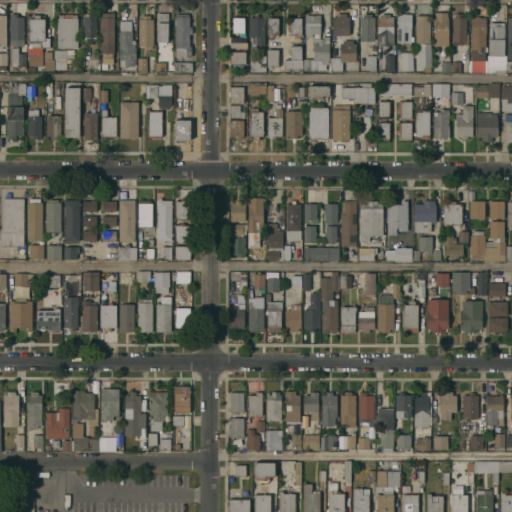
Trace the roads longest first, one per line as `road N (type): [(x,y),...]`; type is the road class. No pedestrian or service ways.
road 1 (residential): [(211,0),(209,511)]
road 2 (residential): [(511,362),(0,363)]
road 3 (residential): [(511,172),(0,173)]
road 4 (residential): [(209,457),(0,457)]
